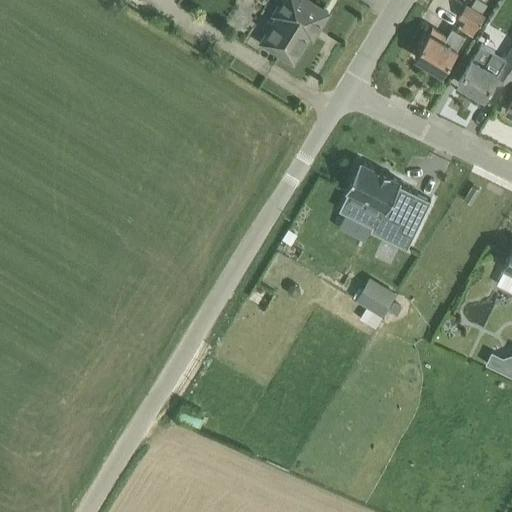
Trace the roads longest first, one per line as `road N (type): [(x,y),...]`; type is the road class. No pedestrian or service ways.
road 1 (unclassified): [(87,511),(348,90)]
road 2 (residential): [(511,171),(348,90)]
